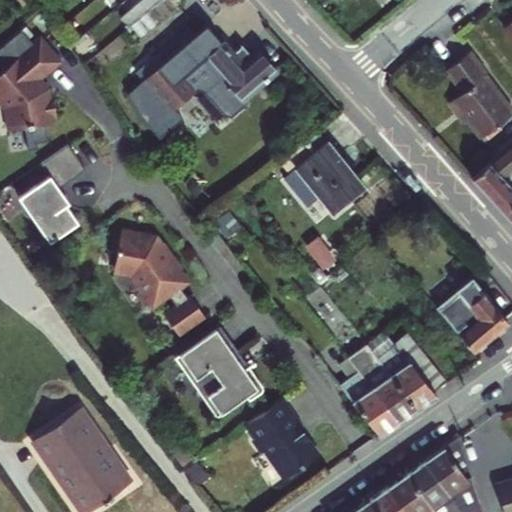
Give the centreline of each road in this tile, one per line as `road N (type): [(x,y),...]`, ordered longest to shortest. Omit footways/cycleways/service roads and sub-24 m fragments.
road 1 (residential): [(141,172),(371,461)]
road 2 (tertiary): [(347,78),(511,259)]
road 3 (residential): [(511,359),(371,461)]
road 4 (residential): [(347,78),(442,0)]
